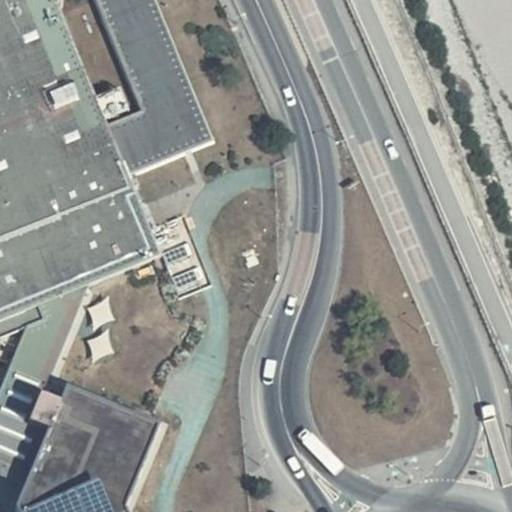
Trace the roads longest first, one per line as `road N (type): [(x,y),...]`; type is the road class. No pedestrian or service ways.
road 1 (tertiary): [(308,463),(276,399),(277,372),(317,257),(318,162),(300,99),(255,0)]
road 2 (primary): [(476,383),(311,0)]
road 3 (primary): [(476,383),(473,444),(436,499)]
road 4 (primary): [(511,504),(476,383)]
